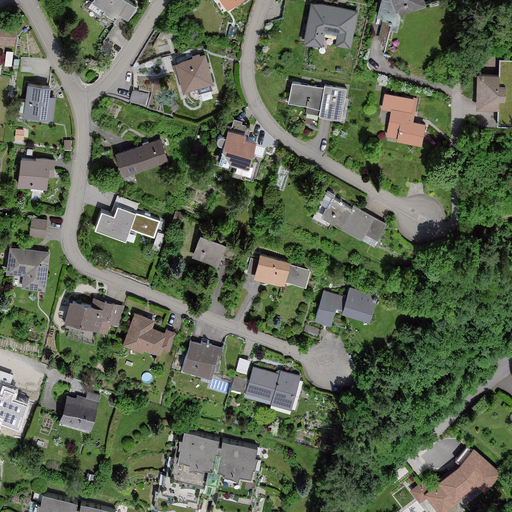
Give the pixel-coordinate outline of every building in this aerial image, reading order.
[(96,0),(95,2),(119,16),(121,14),(130,20),(138,5),(129,0),(96,0)] [(239,0),(220,0),(227,9),(239,0)] [(400,20),(400,16),(429,7),(427,0),(383,0),(380,17),(400,20)] [(325,48),(328,31),(338,33),(336,45),(350,48),(357,11),(313,2),(305,44),(325,48)] [(16,25),(0,23),(0,44),(14,45),(16,25)] [(488,24),(488,40),(498,40),(498,24),(488,24)] [(154,66),(156,74),(177,69),(173,55),(157,59),(159,65),(154,66)] [(215,84),(207,55),(178,63),(186,92),(215,84)] [(511,124),(511,58),(499,58),(499,74),(478,73),(477,109),(498,109),(498,124),(511,124)] [(342,120),(348,89),(326,85),(325,88),(294,82),(290,103),(322,109),(321,116),(342,120)] [(52,86),(30,84),(26,116),(53,119),(56,97),(51,97),(52,86)] [(147,102),(149,91),(132,89),(131,100),(147,102)] [(424,144),(428,122),(416,120),(419,99),(387,93),(384,110),(393,112),(388,136),(400,138),(400,140),(424,144)] [(236,161),(254,165),(260,141),(250,139),(252,128),(243,126),(244,123),(236,121),(234,130),(233,129),(225,160),(236,163),(236,161)] [(161,138),(117,153),(125,176),(169,161),(161,138)] [(37,160),(22,158),(18,185),(46,189),(49,173),(54,173),(56,160),(37,157),(37,160)] [(112,210),(115,211),(118,202),(137,207),(139,200),(117,194),(112,210)] [(382,239),(390,223),(358,205),(356,209),(336,198),(326,216),(366,238),(370,232),(382,239)] [(129,234),(137,212),(118,205),(115,214),(104,210),(94,236),(111,242),(116,230),(129,234)] [(184,215),(175,213),(173,223),(182,225),(184,215)] [(46,237),(47,220),(32,219),(31,236),(46,237)] [(234,260),(240,246),(205,233),(196,257),(219,265),(223,255),(234,260)] [(9,274),(26,276),(25,289),(46,291),(51,250),(12,246),(9,274)] [(307,286),(311,268),(263,254),(256,277),(287,286),(288,281),(307,286)] [(376,319),(382,293),(349,286),(347,295),(323,290),(317,318),(337,322),(339,311),(376,319)] [(116,323),(121,305),(95,298),(93,304),(74,299),(68,322),(108,333),(111,321),(116,323)] [(172,348),(178,333),(168,329),(166,333),(154,328),(157,321),(137,314),(126,343),(146,351),(147,347),(162,353),(165,345),(172,348)] [(215,376),(222,346),(204,341),(204,343),(193,341),(186,369),(215,376)] [(240,358),(239,367),(248,368),(249,360),(240,358)] [(295,409),(304,374),(283,368),(281,373),(255,366),(252,380),(238,376),(235,388),(249,391),(248,394),(276,401),(275,404),(295,409)] [(22,405),(25,374),(0,372),(0,418),(15,419),(16,404),(22,405)] [(77,398),(70,397),(64,422),(94,430),(103,396),(88,392),(87,399),(78,397),(77,398)] [(258,455),(260,447),(226,439),(225,443),(221,442),(222,438),(188,430),(186,439),(182,438),(174,475),(166,473),(163,490),(159,489),(155,506),(184,511),(198,511),(206,477),(221,480),(214,511),(261,511),(262,508),(255,507),(259,486),(254,485),(261,455),(258,455)] [(457,460),(462,464),(432,489),(425,480),(412,491),(423,503),(431,497),(444,511),(449,511),(482,484),(490,490),(505,471),(476,448),(473,451),(468,447),(457,460)] [(116,511),(117,509),(83,502),(82,506),(78,505),(79,500),(45,493),(43,502),(40,501),(37,511),(116,511)]
